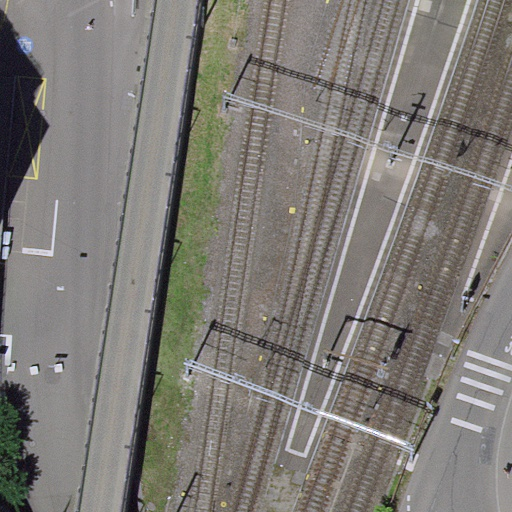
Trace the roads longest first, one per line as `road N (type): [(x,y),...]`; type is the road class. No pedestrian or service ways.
road 1 (residential): [(68,511),(47,383),(65,0)]
road 2 (residential): [(511,322),(460,452),(457,511)]
